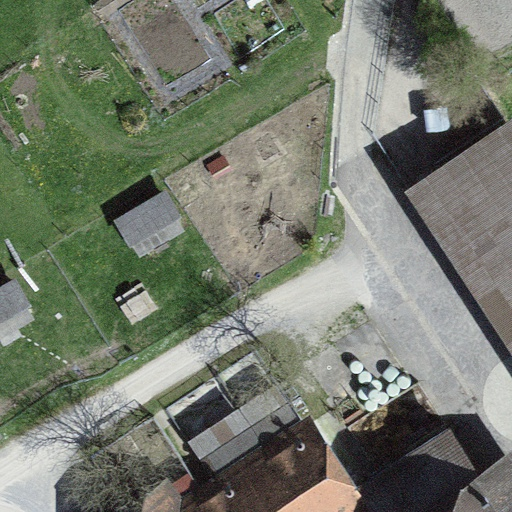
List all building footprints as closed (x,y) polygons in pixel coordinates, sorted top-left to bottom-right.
[(511,130),(510,128),(441,174),(511,280),(511,130)] [(175,214),(162,193),(120,217),(133,239),(175,214)] [(0,316),(24,302),(12,281),(0,287),(0,316)] [(305,426),(179,508),(165,488),(128,511),(342,511),(355,504),(305,426)] [(387,511),(507,511),(488,483),(485,484),(451,435),(371,487),(387,511)]
